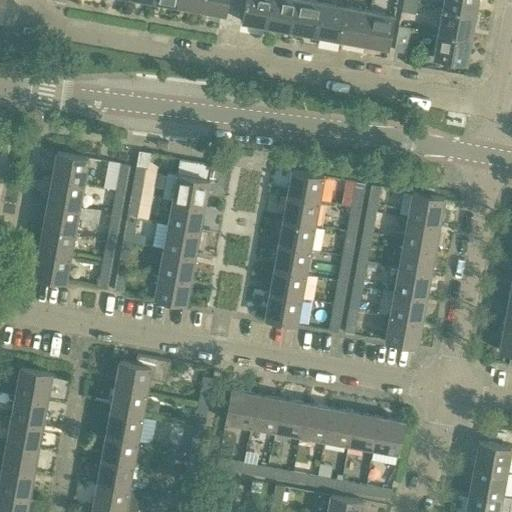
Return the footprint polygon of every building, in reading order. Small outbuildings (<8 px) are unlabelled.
[(201,10),(203,0),(177,0),(177,5),(201,10)] [(229,0),(203,0),(201,10),(226,14),(229,0)] [(266,26),(271,0),(244,0),(241,21),(266,26)] [(290,30),(295,0),(271,0),(266,26),(290,30)] [(315,35),(321,2),(312,0),(295,0),(290,30),(315,35)] [(475,14),(477,0),(443,0),(442,8),(475,14)] [(416,13),(418,3),(404,1),(402,11),(416,13)] [(340,39),(346,6),(321,2),(315,35),(340,39)] [(364,44),(370,11),(346,6),(340,39),(364,44)] [(471,38),(475,14),(442,8),(438,32),(471,38)] [(395,15),(370,11),(364,44),(389,48),(395,15)] [(410,27),(399,25),(394,50),(405,52),(410,27)] [(466,63),(471,38),(438,32),(433,57),(466,63)] [(138,150),(135,166),(144,168),(153,153),(138,150)] [(56,151),(51,177),(84,183),(88,157),(56,151)] [(179,160),(177,174),(206,179),(209,165),(179,160)] [(120,163),(116,189),(125,191),(129,165),(120,163)] [(135,166),(131,192),(140,193),(144,168),(135,166)] [(293,169),(289,194),(320,200),(325,174),(293,169)] [(177,174),(172,199),(204,205),(208,180),(177,174)] [(79,208),(84,183),(51,177),(47,202),(79,208)] [(357,181),(353,206),(362,208),(367,182),(357,181)] [(373,183),(368,209),(377,210),(381,185),(373,183)] [(120,215),(125,191),(116,189),(111,213),(120,215)] [(414,191),(409,216),(441,222),(445,197),(414,191)] [(135,218),(140,193),(131,192),(126,216),(135,218)] [(316,225),(320,200),(289,194),(284,219),(316,225)] [(199,230),(204,205),(172,199),(168,224),(199,230)] [(75,232),(79,208),(47,202),(42,226),(75,232)] [(358,232),(362,208),(353,206),(348,230),(358,232)] [(372,235),(377,210),(368,209),(364,233),(372,235)] [(116,240),(120,215),(111,213),(107,238),(116,240)] [(131,243),(135,218),(126,216),(122,241),(131,243)] [(436,246),(441,222),(409,216),(405,241),(436,246)] [(311,249),(316,225),(284,219),(280,243),(311,249)] [(156,222),(152,246),(164,248),(168,224),(156,222)] [(195,254),(199,230),(168,224),(164,248),(164,249),(195,254)] [(70,257),(75,232),(42,226),(38,251),(70,257)] [(353,257),(358,232),(348,230),(344,255),(353,257)] [(368,259),(372,235),(364,233),(359,258),(368,259)] [(111,264),(116,240),(107,238),(102,263),(111,264)] [(126,267),(131,243),(122,241),(117,265),(126,267)] [(432,271),(436,246),(405,241),(400,265),(432,271)] [(307,274),(311,249),(280,243),(275,268),(307,274)] [(190,279),(195,254),(164,249),(159,273),(190,279)] [(66,281),(70,257),(38,251),(34,276),(66,281)] [(349,281),(353,257),(344,255),(339,280),(349,281)] [(364,284),(368,259),(359,258),(355,282),(364,284)] [(107,289),(111,264),(102,263),(98,287),(107,289)] [(122,292),(126,267),(117,265),(113,290),(122,292)] [(428,296),(432,271),(400,265),(396,290),(428,296)] [(303,298),(307,274),(275,268),(271,293),(303,298)] [(186,303),(190,279),(159,273),(155,298),(186,303)] [(345,306),(349,281),(339,280),(335,304),(345,306)] [(359,309),(364,284),(355,282),(350,307),(359,309)] [(423,320),(428,296),(396,290),(392,315),(423,320)] [(298,323),(303,298),(271,293),(267,317),(298,323)] [(340,331),(345,306),(335,304),(331,329),(340,331)] [(355,333),(359,309),(350,307),(346,332),(355,333)] [(419,345),(423,320),(392,315),(387,339),(419,345)] [(511,323),(505,323),(500,349),(511,351),(510,363),(511,363),(511,323)] [(120,361),(116,385),(147,391),(150,378),(167,381),(171,360),(138,354),(136,363),(120,361)] [(21,366),(17,391),(48,397),(53,372),(21,366)] [(204,376),(200,401),(209,403),(214,377),(204,376)] [(143,416),(147,391),(116,385),(111,410),(143,416)] [(250,425),(256,393),(232,389),(226,421),(250,425)] [(44,421),(48,397),(17,391),(12,416),(44,421)] [(275,430),(281,398),(256,393),(250,425),(275,430)] [(300,434),(305,402),(281,398),(275,430),(300,434)] [(204,427),(209,403),(200,401),(195,425),(204,427)] [(324,438),(330,407),(305,402),(300,434),(324,438)] [(349,443),(355,411),(330,407),(324,438),(349,443)] [(138,440),(143,416),(111,410),(107,435),(138,440)] [(373,447),(379,416),(355,411),(349,443),(373,447)] [(39,446),(44,421),(12,416),(8,440),(39,446)] [(405,420),(379,416),(373,447),(374,447),(399,452),(405,420)] [(200,452),(204,427),(195,425),(191,450),(200,452)] [(134,465),(138,440),(107,435),(102,459),(134,465)] [(511,444),(480,439),(475,463),(508,469),(511,445),(511,444)] [(35,470),(39,446),(8,440),(3,465),(35,470)] [(374,447),(372,459),(396,464),(399,452),(374,447)] [(195,476),(200,452),(191,450),(186,475),(195,476)] [(217,467),(242,471),(244,462),(219,458),(217,467)] [(129,490),(134,465),(102,459),(98,484),(129,490)] [(268,467),(244,462),(242,471),(266,476),(268,467)] [(503,493),(508,469),(475,463),(471,487),(503,493)] [(0,489),(30,495),(35,470),(3,465),(0,482),(0,489)] [(291,480),(293,471),(268,467),(266,476),(291,480)] [(316,485),(317,475),(293,471),(291,480),(316,485)] [(191,501),(195,476),(186,475),(182,499),(191,501)] [(340,489),(342,480),(317,475),(316,485),(340,489)] [(261,492),(262,487),(263,482),(253,480),(251,490),(261,492)] [(365,494),(366,484),(342,480),(340,489),(365,494)] [(276,483),(271,509),(280,510),(285,485),(276,483)] [(112,511),(124,511),(129,490),(98,484),(93,508),(112,511)] [(392,489),(366,484),(365,494),(390,498),(392,489)] [(467,511),(499,511),(503,493),(471,487),(466,511),(467,511)] [(0,511),(27,511),(30,495),(0,489),(0,511)] [(332,494),(328,511),(360,511),(363,499),(332,494)] [(188,511),(191,501),(182,499),(179,511),(188,511)]
